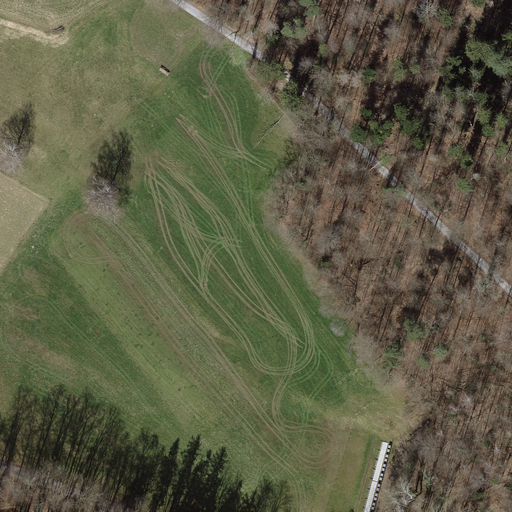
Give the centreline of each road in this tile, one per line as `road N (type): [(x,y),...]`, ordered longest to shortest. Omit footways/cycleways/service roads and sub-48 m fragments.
road 1 (track): [(511,292),(274,67),(178,0)]
road 2 (residential): [(0,463),(126,511)]
